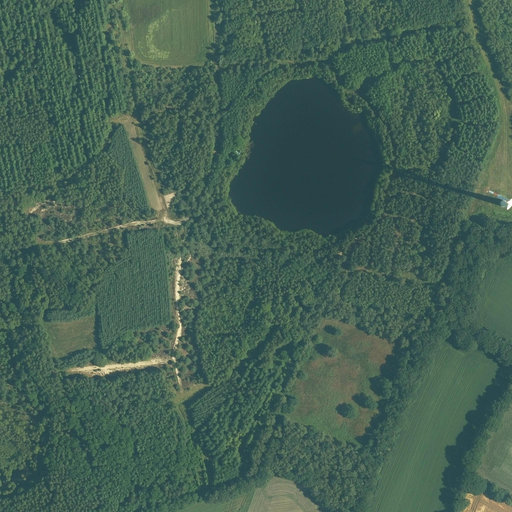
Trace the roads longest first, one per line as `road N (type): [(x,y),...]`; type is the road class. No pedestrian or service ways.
road 1 (track): [(209,491),(173,358),(182,324),(180,256),(218,125),(216,0)]
road 2 (track): [(511,236),(474,249),(454,313),(324,307),(281,418),(285,453),(316,488)]
road 3 (track): [(193,220),(167,220),(113,0)]
road 4 (track): [(470,0),(503,105),(504,196),(511,199)]
road 5 (track): [(281,418),(259,472),(156,511)]
road 6 (track): [(167,220),(44,242)]
